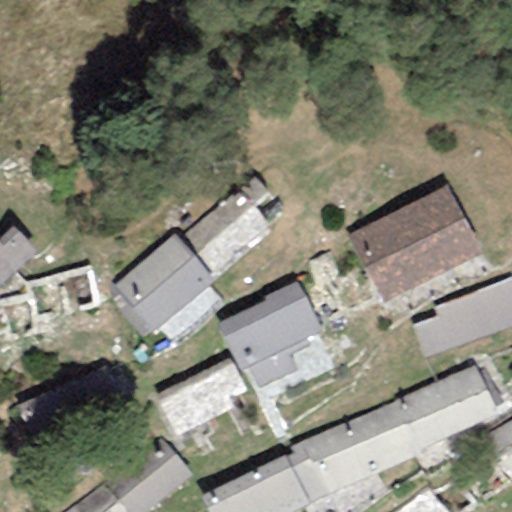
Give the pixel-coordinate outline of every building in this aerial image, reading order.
[(265,195),(249,179),(237,191),(233,188),(177,243),(169,234),(109,288),(125,308),(118,314),(137,338),(208,281),(205,277),(265,223),(251,208),(265,195)] [(348,239),(380,299),(470,253),(438,193),(348,239)] [(8,227),(0,234),(0,283),(33,253),(8,227)] [(312,284),(326,280),(334,278),(326,250),(305,257),(312,284)] [(0,340),(34,333),(32,322),(95,308),(87,267),(19,282),(22,294),(0,298),(0,340)] [(511,324),(511,288),(508,277),(429,307),(433,316),(408,326),(418,358),(511,324)] [(326,280),(312,284),(303,287),(300,278),(291,282),(298,298),(312,325),(339,315),(326,280)] [(316,333),(312,325),(298,298),(291,282),(212,325),(236,373),(246,368),(256,388),(292,371),(286,356),(306,346),(303,339),(316,333)] [(151,395),(172,437),(227,410),(223,400),(241,392),(225,359),(151,395)] [(472,372),(469,365),(389,399),(391,404),(286,446),(289,453),(281,457),(279,454),(195,497),(202,511),(288,511),(299,507),(300,509),(329,495),(329,492),(416,457),(414,452),(493,416),(489,408),(498,403),(480,368),(472,372)] [(94,415),(119,404),(100,367),(13,406),(33,448),(96,419),(94,415)] [(489,458),(509,484),(511,487),(511,486),(511,416),(474,438),(483,450),(489,458)] [(135,511),(184,472),(160,442),(104,488),(71,511),(135,511)] [(445,511),(463,511),(509,484),(489,458),(483,450),(475,469),(457,478),(449,477),(426,491),(445,511)] [(445,511),(426,491),(422,486),(386,511),(445,511)]
